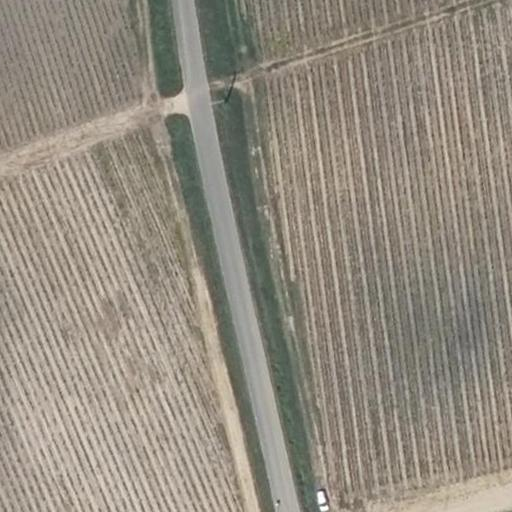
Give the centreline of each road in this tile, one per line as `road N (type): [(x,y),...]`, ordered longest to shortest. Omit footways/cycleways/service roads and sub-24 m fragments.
road 1 (track): [(142,0),(152,110),(192,244),(251,511)]
road 2 (unclassified): [(290,511),(201,102),(187,0)]
road 3 (track): [(0,165),(152,110),(201,102)]
